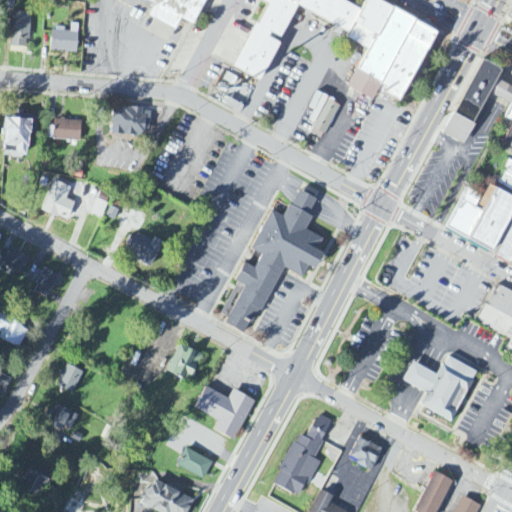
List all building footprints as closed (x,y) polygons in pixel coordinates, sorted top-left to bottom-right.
[(150,0),(192,23),(204,0),(150,0)] [(358,9),(340,0),(266,0),(230,67),(256,82),(296,7),(345,33),(358,9)] [(389,8),(373,0),(362,0),(358,9),(345,33),(343,37),(365,49),(389,8)] [(511,22),(503,17),(511,0),(511,22)] [(412,21),(377,85),(369,101),(344,87),(365,49),(389,8),(412,21)] [(28,49),(29,14),(11,13),(10,49),(28,49)] [(412,21),(377,85),(383,88),(381,93),(396,102),(434,34),(412,21)] [(70,33),(50,32),(50,53),(76,54),(77,29),(70,29),(70,33)] [(443,136),(463,146),(499,70),(479,61),(443,136)] [(511,88),(497,81),(490,95),(511,106),(505,120),(511,124),(501,144),(511,149),(511,88)] [(323,141),(337,106),(325,101),(311,136),(323,141)] [(150,111),(112,109),(110,135),(149,137),(150,111)] [(81,123),(50,119),(47,139),(78,143),(81,123)] [(1,148),(14,148),(14,157),(27,158),(28,120),(2,120),(1,148)] [(511,167),(498,160),(486,184),(508,196),(511,188),(511,167)] [(73,204),(66,201),(70,189),(52,182),(41,213),(67,222),(73,204)] [(435,230),(456,190),(481,203),(459,243),(435,230)] [(221,323),(242,335),(281,266),(299,277),(305,267),(311,270),(320,255),(315,252),(317,249),(318,241),(316,237),(304,230),(309,223),(308,213),(313,205),(315,200),(299,191),(296,195),(283,218),(271,211),(249,250),(260,256),(253,268),(241,261),(229,282),(241,289),(221,323)] [(459,243),(481,203),(487,191),(509,203),(480,255),(459,243)] [(107,205),(96,200),(90,214),(101,219),(107,205)] [(511,220),(492,258),(511,268),(511,220)] [(131,234),(121,255),(151,269),(162,244),(153,240),(151,244),(131,234)] [(21,277),(29,257),(9,249),(1,269),(21,277)] [(62,280),(44,270),(32,293),(45,300),(53,285),(58,288),(62,280)] [(486,288),(511,301),(511,366),(492,356),(500,342),(467,324),(486,288)] [(27,328),(0,319),(0,342),(20,348),(27,328)] [(165,372),(189,383),(202,356),(179,345),(165,372)] [(427,376),(438,356),(470,373),(441,426),(414,412),(420,398),(393,384),(404,364),(427,376)] [(73,395),(82,372),(65,366),(56,388),(73,395)] [(0,390),(4,392),(9,379),(0,375),(0,390)] [(194,410),(218,421),(213,432),(234,442),(253,401),(232,392),(228,400),(203,388),(194,410)] [(61,432),(63,427),(71,431),(78,416),(54,405),(45,424),(61,432)] [(331,421),(317,415),(306,439),(297,435),(273,486),(301,499),(318,462),(313,460),(331,421)] [(348,438),(372,450),(359,475),(336,463),(348,438)] [(212,463),(184,450),(175,467),(203,481),(212,463)] [(19,490),(40,499),(52,473),(32,464),(19,490)] [(436,511),(450,481),(432,473),(415,511),(436,511)] [(186,511),(192,501),(152,481),(140,506),(152,511),(186,511)] [(344,511),(345,511),(329,506),(332,497),(318,492),(310,511),(344,511)] [(475,511),(479,505),(460,498),(453,511),(475,511)]
